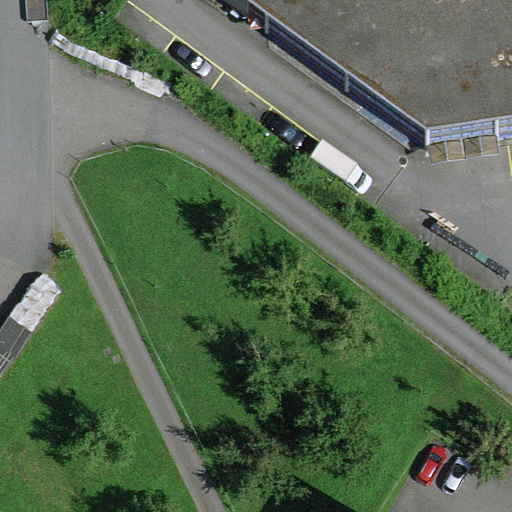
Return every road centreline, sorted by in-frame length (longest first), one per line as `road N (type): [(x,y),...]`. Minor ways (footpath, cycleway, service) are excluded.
road 1 (track): [(21,90),(169,121),(511,381)]
road 2 (track): [(210,511),(23,135)]
road 3 (residential): [(18,0),(23,135)]
